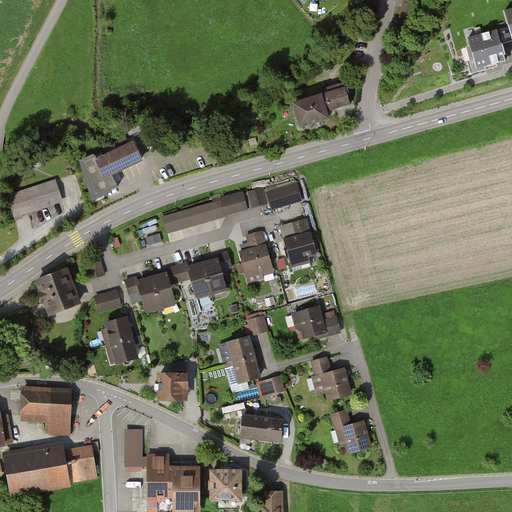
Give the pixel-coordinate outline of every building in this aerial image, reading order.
[(496,31),(469,39),(471,44),(467,45),(475,73),(487,69),(486,67),(505,61),(496,31)] [(350,87),(297,102),(305,129),(336,120),(333,112),(356,106),(350,87)] [(99,155),(84,162),(98,202),(123,188),(117,176),(147,163),(137,143),(101,160),(99,155)] [(58,180),(9,196),(16,218),(65,202),(58,180)] [(297,186),(268,195),(273,210),(301,200),(297,186)] [(267,203),(264,189),(221,200),(225,214),(267,203)] [(217,216),(214,203),(164,217),(168,230),(217,216)] [(296,236),(286,238),(295,267),(322,259),(310,219),(293,224),(296,236)] [(251,248),(242,251),(250,280),(276,272),(265,232),(248,237),(251,248)] [(221,254),(222,258),(225,271),(234,268),(229,252),(221,254)] [(214,293),(230,289),(225,271),(222,258),(206,263),(214,293)] [(170,268),(171,272),(174,283),(193,278),(190,267),(189,263),(170,268)] [(198,297),(214,293),(206,263),(190,267),(193,278),(198,297)] [(71,269),(39,281),(53,317),(84,306),(71,269)] [(163,307),(179,303),(174,283),(171,272),(155,277),(163,307)] [(147,311),(163,307),(155,277),(139,281),(144,297),(147,311)] [(144,297),(139,281),(138,278),(128,280),(134,300),(144,297)] [(118,290),(96,296),(102,315),(124,308),(118,290)] [(323,305),(295,313),(302,340),(316,336),(317,341),(343,333),(339,317),(327,320),(323,305)] [(130,316),(107,323),(113,344),(136,337),(130,316)] [(266,317),(250,321),(254,337),(270,332),(266,317)] [(253,336),(230,343),(236,363),(259,357),(253,336)] [(136,337),(113,344),(119,365),(142,358),(136,337)] [(259,357),(236,363),(241,384),(265,378),(259,357)] [(318,377),(335,372),(330,357),(313,362),(318,377)] [(357,396),(349,368),(335,372),(318,377),(314,378),(320,398),(330,395),(332,403),(357,396)] [(192,374),(162,374),(162,402),(192,402),(192,374)] [(284,377),(268,382),(272,397),(289,392),(284,377)] [(71,436),(74,391),(26,388),(23,422),(52,424),(51,434),(71,436)] [(4,411),(0,411),(0,448),(10,447),(4,411)] [(350,412),(333,417),(337,431),(354,425),(350,412)] [(288,419),(247,414),(243,439),(284,445),(288,419)] [(354,425),(337,431),(343,450),(350,448),(353,457),(376,450),(367,421),(354,425)] [(125,430),(127,469),(146,468),(145,429),(125,430)] [(66,442),(4,452),(12,499),(74,488),(74,485),(100,480),(95,447),(68,452),(66,442)] [(176,456),(150,456),(149,511),(170,511),(171,499),(178,499),(177,511),(206,511),(206,467),(176,467),(176,456)] [(246,472),(215,472),(215,501),(247,501),(246,472)] [(286,511),(287,492),(264,492),(263,511),(286,511)]
